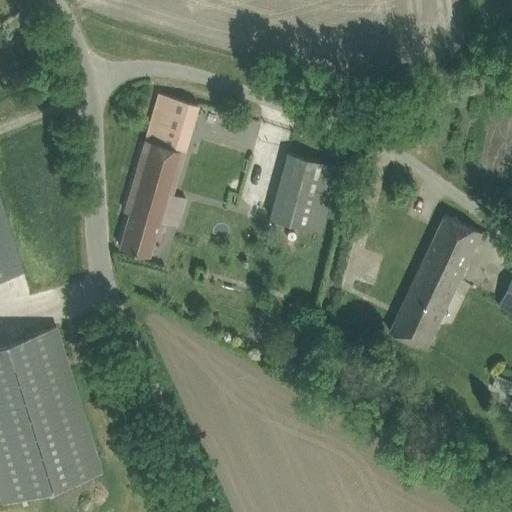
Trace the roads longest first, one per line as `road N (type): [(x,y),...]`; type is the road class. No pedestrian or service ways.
road 1 (unclassified): [(209,511),(117,326),(103,281),(85,81)]
road 2 (unclassified): [(85,81),(151,68),(233,86),(401,155),(485,216)]
